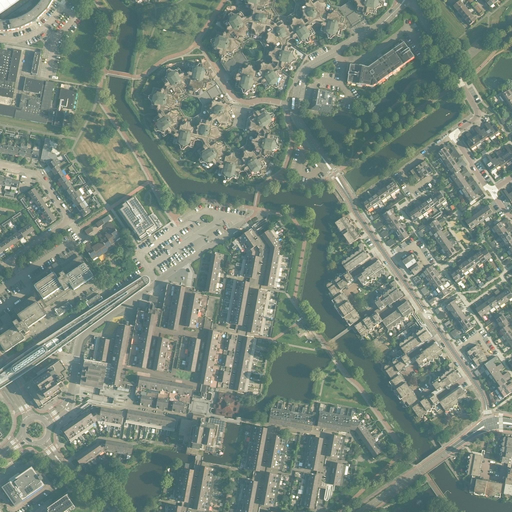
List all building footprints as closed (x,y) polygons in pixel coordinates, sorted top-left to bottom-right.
[(0,0),(0,16),(2,19),(29,0),(0,0)] [(40,0),(39,3),(35,7),(31,11),(26,14),(21,17),(15,19),(10,20),(4,21),(0,20),(0,31),(5,32),(5,31),(7,31),(7,32),(14,30),(19,29),(21,28),(32,23),(33,22),(34,21),(36,20),(37,19),(46,11),(47,9),(53,0),(40,0)] [(259,12),(261,11),(261,8),(263,9),(263,8),(264,6),(267,5),(268,0),(267,0),(243,0),(245,2),(244,4),(245,5),(246,5),(245,7),(246,8),(249,9),(251,11),(252,11),(253,12),(257,11),(259,12)] [(267,0),(268,0),(267,5),(264,6),(263,8),(263,9),(261,8),(261,11),(262,13),(264,11),(266,13),(268,14),(268,15),(268,16),(270,16),(271,17),(270,20),(271,22),(271,23),(270,24),(271,26),(273,26),(273,24),(274,24),(276,24),(279,22),(280,22),(281,24),(282,24),(283,24),(284,26),(287,26),(287,27),(287,29),(289,30),(291,29),(290,27),(290,26),(291,25),(292,22),(296,20),(299,20),(301,19),(303,21),(305,20),(305,18),(303,17),(302,16),(303,14),(302,12),(302,11),(301,9),(301,8),(304,6),(305,4),(306,3),(308,4),(308,2),(307,0),(305,1),(304,1),(304,0),(267,0)] [(316,2),(316,0),(308,2),(308,4),(306,3),(305,4),(304,6),(301,8),(301,9),(302,11),(302,12),(303,14),(302,16),(303,17),(305,18),(305,20),(307,20),(308,22),(311,25),(315,22),(320,23),(322,19),(324,18),(325,15),(324,14),(325,13),(324,11),(325,8),(322,4),(319,3),(318,1),(317,1),(316,2)] [(344,26),(343,28),(350,30),(357,25),(364,21),(365,14),(362,14),(361,12),(358,11),(357,10),(358,8),(357,8),(356,7),(357,5),(355,2),(355,0),(315,0),(316,0),(316,2),(317,1),(318,1),(319,3),(322,4),(325,8),(324,11),(325,13),(324,14),(325,15),(327,16),(327,15),(327,14),(330,15),(332,13),(337,14),(339,17),(340,17),(341,18),(341,19),(343,19),(343,20),(342,23),(344,26)] [(355,0),(355,2),(357,5),(356,7),(357,8),(358,8),(357,10),(358,11),(361,12),(362,14),(365,14),(367,15),(369,13),(373,14),(374,12),(375,12),(375,11),(376,9),(379,8),(380,3),(378,0),(355,0)] [(458,11),(464,6),(460,1),(453,6),(458,11)] [(458,11),(462,16),(468,10),(464,6),(458,11)] [(462,16),(466,21),(472,15),(468,10),(462,16)] [(252,17),(247,19),(248,24),(248,26),(249,28),(251,28),(250,30),(251,30),(253,31),(255,33),(259,34),(262,33),(264,33),(265,31),(266,32),(268,31),(269,29),(271,26),(270,24),(271,23),(271,22),(270,20),(271,17),(270,16),(268,16),(268,15),(268,14),(266,13),(264,11),(262,13),(261,11),(259,12),(257,11),(253,12),(252,17)] [(322,19),(320,23),(321,24),(320,25),(321,27),(320,31),(321,31),(323,32),(323,33),(325,34),(327,37),(332,38),(334,36),(336,36),(337,36),(337,35),(340,35),(341,31),(343,30),(343,28),(344,26),(342,23),(343,20),(343,19),(341,19),(341,18),(340,17),(339,17),(337,14),(332,13),(330,15),(327,14),(327,15),(327,16),(325,15),(324,18),(322,19)] [(228,31),(228,34),(231,36),(233,36),(234,38),(235,37),(236,38),(237,38),(238,37),(242,38),(246,35),(246,32),(248,31),(248,30),(247,29),(249,28),(248,26),(248,24),(247,19),(246,19),(246,18),(243,17),(241,14),(239,15),(238,14),(237,14),(236,15),(232,15),(229,17),(228,20),(226,22),(227,23),(225,24),(225,25),(227,28),(226,30),(226,31),(228,31)] [(476,20),(472,15),(466,21),(470,26),(476,20)] [(291,29),(289,30),(288,32),(290,34),(290,38),(292,38),(292,39),(294,40),(296,43),(297,43),(299,42),(299,43),(300,43),(302,42),(305,42),(309,40),(309,37),(311,36),(311,35),(311,34),(313,33),(313,32),(311,29),(312,27),(311,26),(311,25),(308,22),(307,20),(305,20),(303,21),(301,19),(299,20),(296,20),(292,22),(291,25),(290,26),(290,27),(291,29)] [(275,45),(276,47),(278,46),(281,46),(285,45),(286,41),(290,38),(290,34),(288,32),(289,30),(287,29),(287,27),(287,26),(284,26),(283,24),(282,24),(281,24),(280,22),(279,22),(276,24),(274,24),(273,24),(273,26),(271,26),(269,29),(268,31),(266,32),(267,33),(266,34),(266,35),(267,36),(267,40),(269,43),(272,44),(274,46),(275,45)] [(224,57),(222,56),(220,63),(224,70),(229,76),(235,78),(236,75),(238,74),(239,70),(242,70),(242,69),(244,69),(247,68),(252,69),(253,71),(255,72),(256,72),(256,74),(257,74),(259,73),(258,72),(258,71),(260,70),(261,67),(265,65),(268,65),(269,64),(270,64),(271,65),(272,64),(273,62),(271,62),(272,60),(270,57),(271,52),(274,51),(274,49),(275,48),(276,49),(276,47),(275,45),(274,46),(272,44),(269,43),(267,40),(267,36),(266,35),(266,34),(267,33),(266,32),(265,31),(264,33),(262,33),(259,34),(255,33),(253,31),(251,30),(250,30),(251,28),(249,28),(247,29),(248,30),(248,31),(246,32),(246,35),(242,38),(238,37),(237,38),(236,38),(235,37),(234,38),(234,39),(235,40),(235,42),(236,45),(236,50),(233,51),(232,53),(232,54),(231,53),(230,56),(226,55),(224,57)] [(234,39),(234,38),(233,36),(231,36),(228,34),(226,35),(225,33),(224,33),(222,34),(219,33),(218,34),(218,36),(217,36),(216,36),(215,38),(213,40),(212,44),(214,47),(213,49),(213,50),(214,50),(214,52),(214,53),(218,54),(219,56),(222,56),(224,57),(226,55),(230,56),(231,53),(232,54),(232,53),(233,51),(236,50),(236,45),(235,42),(235,40),(234,39)] [(377,84),(384,78),(414,57),(409,51),(410,51),(408,48),(408,49),(403,42),(368,68),(350,65),(349,72),(348,72),(348,75),(347,83),(369,86),(372,86),(376,83),(377,84)] [(273,62),(272,64),(273,66),(275,66),(279,69),(280,68),(281,69),(282,69),(284,68),(288,69),(288,68),(289,66),(290,66),(291,64),(293,62),(294,58),(293,55),(293,53),(293,52),(292,52),(292,50),(292,49),(288,49),(287,47),(286,46),(286,47),(285,45),(281,46),(278,46),(276,47),(276,49),(275,48),(274,49),(274,51),(271,52),(270,57),(272,60),(271,62),(273,62)] [(19,67),(18,67),(19,62),(20,62),(20,61),(19,61),(20,56),(21,56),(20,56),(21,51),(22,51),(13,49),(13,52),(0,49),(0,95),(13,98),(12,99),(13,99),(15,88),(12,87),(13,82),(16,83),(15,82),(16,77),(17,78),(17,77),(16,77),(17,72),(18,72),(17,72),(18,67),(19,67)] [(35,52),(31,74),(37,75),(41,54),(35,52)] [(259,73),(257,74),(258,76),(258,78),(259,81),(261,82),(260,84),(261,84),(263,85),(265,88),(266,88),(268,87),(268,88),(269,88),(271,87),(274,87),(278,85),(278,82),(280,81),(280,80),(280,79),(282,78),(282,77),(280,74),(280,72),(280,71),(278,71),(279,69),(275,66),(273,66),(272,64),(271,65),(270,64),(269,64),(268,65),(265,65),(261,67),(260,70),(258,71),(258,72),(259,73)] [(188,76),(186,77),(186,81),(186,83),(187,84),(188,85),(188,86),(189,86),(191,87),(193,89),(197,90),(200,89),(202,89),(203,88),(205,88),(206,88),(206,84),(208,83),(209,80),(209,78),(208,76),(209,73),(208,72),(206,72),(206,71),(206,70),(204,70),(202,67),(198,66),(195,68),(193,67),(192,68),(192,69),(190,68),(189,69),(189,72),(187,74),(188,76)] [(257,83),(259,81),(258,78),(258,76),(257,74),(256,74),(256,72),(255,72),(253,71),(252,69),(247,68),(244,69),(242,69),(242,70),(239,70),(238,74),(236,75),(235,78),(235,80),(236,82),(236,85),(236,86),(238,86),(238,87),(238,88),(240,89),(242,91),(247,92),(249,90),(251,91),(252,91),(252,89),(254,90),(255,90),(256,86),(258,85),(258,84),(257,83)] [(166,88),(166,90),(169,92),(171,92),(172,94),(173,93),(174,94),(175,94),(176,93),(180,94),(183,91),(184,88),(186,87),(186,86),(185,85),(187,84),(186,83),(186,81),(186,77),(184,77),(184,75),(184,74),(181,74),(179,70),(178,70),(177,71),(176,71),(175,70),(174,71),(171,71),(167,73),(166,76),(164,77),(164,78),(164,79),(163,80),(162,81),(165,84),(164,87),(166,88)] [(23,106),(22,105),(22,108),(0,104),(0,115),(14,118),(15,118),(46,124),(47,122),(52,123),(51,125),(62,128),(62,127),(62,125),(65,111),(65,112),(65,111),(62,111),(63,108),(73,110),(77,92),(61,89),(57,110),(54,109),(51,109),(52,101),(50,100),(53,83),(54,83),(46,82),(45,86),(43,85),(44,81),(26,78),(23,91),(41,95),(40,98),(21,95),(20,103),(24,104),(23,106)] [(224,102),(223,100),(225,96),(220,89),(216,82),(209,80),(208,83),(206,84),(206,88),(205,88),(203,88),(202,89),(200,89),(197,90),(193,89),(191,87),(189,86),(188,86),(188,85),(187,84),(185,85),(186,86),(186,87),(184,88),(183,91),(180,94),(176,93),(175,94),(174,94),(173,93),(172,94),(171,95),(173,96),(173,97),(173,99),(174,101),(173,106),(171,108),(170,109),(170,110),(168,110),(168,111),(169,113),(170,112),(171,112),(172,114),(175,115),(177,118),(177,122),(178,123),(178,124),(177,125),(178,126),(179,126),(180,126),(180,125),(182,126),(185,124),(190,125),(191,127),(193,128),(193,129),(193,130),(195,131),(197,130),(196,127),(198,126),(199,123),(200,123),(201,123),(201,121),(202,121),(205,121),(207,120),(208,120),(209,122),(211,121),(211,119),(209,118),(209,115),(208,112),(209,110),(209,109),(211,108),(212,104),(216,102),(219,103),(221,102),(222,103),(224,102)] [(504,102),(506,100),(511,95),(511,93),(511,92),(511,88),(500,96),(504,102)] [(160,111),(161,113),(164,112),(166,112),(168,111),(168,110),(170,110),(170,109),(171,108),(173,106),(174,101),(173,99),(173,97),(173,96),(171,95),(172,94),(171,92),(169,92),(166,90),(164,91),(163,89),(162,89),(160,90),(157,89),(156,90),(155,92),(154,92),(153,94),(151,96),(150,100),(151,103),(151,105),(151,106),(153,106),(152,108),(152,109),(156,110),(157,112),(158,112),(160,111)] [(310,107),(309,109),(311,109),(311,110),(320,112),(321,112),(321,110),(330,112),(330,113),(331,110),(331,109),(332,101),(331,100),(332,98),(332,97),(332,95),(331,93),(329,93),(329,92),(328,92),(328,93),(326,92),(319,90),(313,89),(313,90),(314,90),(313,100),(312,99),(311,99),(310,103),(310,104),(310,107)] [(215,125),(217,125),(218,124),(219,125),(220,125),(222,124),(225,125),(228,122),(229,119),(231,118),(231,117),(233,115),(231,111),(231,109),(230,107),(229,105),(226,105),(224,102),(222,103),(221,102),(219,103),(216,102),(212,104),(211,108),(209,109),(209,110),(208,112),(209,115),(209,118),(211,119),(211,121),(214,123),(215,125)] [(253,114),(255,113),(252,109),(243,106),(234,104),(230,107),(231,109),(231,111),(233,115),(231,117),(231,118),(229,119),(228,122),(225,125),(222,124),(220,125),(219,125),(218,124),(217,125),(217,127),(218,127),(218,128),(218,130),(219,132),(218,137),(216,139),(215,140),(214,141),(213,143),(214,144),(215,144),(216,144),(217,145),(220,146),(222,150),(222,153),(223,155),(222,156),(223,157),(224,158),(225,157),(225,156),(227,157),(230,155),(235,156),(236,159),(238,159),(239,160),(239,161),(240,161),(241,160),(241,159),(243,158),(243,154),(248,152),(251,153),(252,151),(253,152),(254,153),(255,152),(255,150),(254,150),(254,149),(255,147),(253,144),(254,140),(256,138),(257,136),(258,136),(259,136),(259,134),(258,133),(257,133),(256,133),(255,132),(252,131),(250,127),(250,124),(249,122),(250,121),(249,119),(249,118),(252,116),(253,114)] [(263,134),(267,133),(267,131),(269,132),(269,131),(270,129),(273,126),(272,124),(273,123),(272,121),(273,118),(270,114),(267,113),(266,112),(265,111),(264,112),(263,110),(262,110),(259,112),(257,111),(255,113),(253,114),(252,116),(249,118),(249,119),(250,121),(249,122),(250,124),(250,127),(252,131),(255,132),(256,133),(257,133),(258,133),(259,134),(261,135),(263,134)] [(172,132),(174,133),(176,129),(176,127),(178,126),(177,125),(178,124),(178,123),(177,122),(177,118),(175,115),(172,114),(171,112),(170,112),(169,113),(168,111),(166,112),(164,112),(161,113),(161,115),(159,114),(158,115),(157,117),(154,119),(155,121),(154,122),(154,123),(155,124),(155,128),(157,131),(160,132),(161,134),(162,134),(163,133),(164,135),(165,136),(168,134),(171,134),(172,132)] [(197,130),(195,131),(196,133),(196,135),(197,139),(202,140),(204,144),(209,143),(211,142),(213,143),(214,141),(215,140),(216,139),(218,137),(219,132),(218,130),(218,128),(218,127),(217,127),(217,125),(215,125),(214,123),(211,121),(209,122),(208,120),(207,120),(205,121),(202,121),(201,121),(201,123),(200,123),(199,123),(198,126),(196,127),(197,130)] [(488,122),(486,123),(495,136),(500,132),(494,125),(492,127),(488,122)] [(495,136),(486,123),(484,125),(488,129),(486,131),(485,131),(489,137),(490,139),(495,136)] [(179,126),(178,126),(176,127),(176,129),(174,133),(175,134),(173,135),(173,136),(174,138),(173,141),(174,142),(176,143),(176,144),(178,144),(180,147),(184,148),(187,147),(189,147),(190,147),(190,146),(192,146),(193,146),(194,142),(196,141),(196,140),(197,139),(196,135),(196,133),(195,131),(193,130),(193,129),(193,128),(191,127),(190,125),(185,124),(182,126),(180,125),(180,126),(179,126)] [(478,126),(476,127),(485,140),(489,137),(485,131),(486,131),(484,129),(481,131),(478,126)] [(478,134),(475,136),(480,143),(485,140),(476,127),(474,129),(478,134)] [(469,132),(467,134),(476,146),(480,143),(475,136),(472,137),(469,132)] [(255,150),(255,152),(256,153),(258,154),(261,156),(263,155),(264,157),(265,157),(267,156),(270,156),(271,156),(272,154),(273,153),(274,151),(276,150),(278,145),(276,142),(276,140),(275,139),(275,137),(271,136),(270,134),(269,134),(268,135),(267,133),(263,134),(261,135),(259,134),(259,136),(258,136),(257,136),(256,138),(254,140),(253,144),(255,147),(254,149),(254,150),(255,150)] [(471,149),(476,146),(467,134),(465,135),(469,140),(466,142),(471,149)] [(214,144),(213,143),(211,142),(209,143),(204,144),(204,146),(203,146),(202,148),(199,150),(199,151),(200,153),(199,153),(199,154),(200,156),(200,159),(202,163),(205,164),(207,165),(208,165),(209,167),(210,167),(213,165),(215,166),(216,165),(217,163),(219,164),(220,161),(221,159),(223,157),(222,156),(223,155),(222,153),(222,150),(220,146),(217,145),(216,144),(215,144),(214,144)] [(21,146),(20,149),(18,156),(25,158),(26,150),(27,147),(21,146)] [(438,153),(441,157),(448,152),(447,150),(448,149),(447,146),(446,147),(444,148),(438,153)] [(43,148),(41,160),(46,161),(45,162),(47,165),(54,160),(57,158),(54,154),(51,153),(52,149),(43,148)] [(256,153),(255,152),(254,153),(253,152),(252,151),(251,153),(248,152),(243,154),(243,158),(241,159),(241,160),(240,161),(241,163),(241,165),(242,170),(243,171),(244,172),(246,172),(248,175),(249,176),(250,174),(251,175),(252,175),(254,174),(257,175),(261,172),(261,169),(263,168),(263,167),(264,165),(265,164),(263,162),(263,159),(261,158),(261,156),(258,154),(256,153)] [(499,151),(498,152),(506,164),(511,161),(505,154),(506,154),(504,152),(502,153),(502,152),(501,152),(499,151)] [(439,159),(442,163),(453,155),(452,153),(450,155),(448,152),(441,157),(439,159)] [(499,158),(497,160),(501,165),(500,166),(502,168),(506,164),(498,152),(496,153),(499,158)] [(224,158),(223,157),(221,159),(220,161),(219,164),(220,166),(218,167),(219,169),(218,173),(219,174),(221,174),(221,175),(221,176),(223,176),(225,179),(229,180),(232,178),(234,178),(235,178),(235,177),(237,177),(238,177),(239,174),(241,172),(241,171),(242,170),(241,165),(241,163),(240,161),(239,161),(239,160),(238,159),(236,159),(235,156),(230,155),(227,157),(225,156),(225,157),(224,158)] [(447,166),(450,164),(455,161),(453,158),(455,157),(453,155),(442,163),(445,167),(447,166)] [(489,155),(487,156),(496,169),(500,166),(501,165),(497,160),(495,158),(493,160),(489,155)] [(492,172),(496,169),(487,156),(486,157),(489,162),(486,164),(492,172)] [(54,160),(47,165),(51,170),(57,166),(54,160)] [(425,161),(422,164),(429,174),(432,171),(425,161)] [(456,163),(455,161),(450,164),(447,166),(450,171),(459,164),(458,162),(456,163)] [(422,164),(418,166),(425,176),(429,174),(422,164)] [(461,166),(459,164),(450,171),(453,175),(459,171),(461,170),(459,167),(461,166)] [(57,166),(51,170),(55,175),(61,171),(57,166)] [(418,166),(414,169),(421,179),(425,176),(418,166)] [(417,181),(421,179),(414,169),(411,171),(417,181)] [(61,171),(55,175),(58,180),(65,176),(61,171)] [(454,181),(464,174),(462,172),(461,174),(459,171),(453,175),(449,178),(452,182),(454,181)] [(465,176),(464,174),(454,181),(458,185),(465,180),(463,178),(465,176)] [(65,176),(58,180),(62,186),(68,181),(65,176)] [(390,184),(395,192),(399,189),(394,181),(392,179),(391,180),(393,182),(390,184)] [(12,180),(11,187),(17,188),(19,189),(20,182),(18,182),(18,181),(12,180)] [(458,185),(461,190),(470,183),(469,181),(467,183),(465,180),(458,185)] [(68,181),(62,186),(65,191),(72,187),(68,181)] [(471,185),(470,183),(461,190),(464,194),(471,189),(470,187),(471,185)] [(385,184),(383,185),(390,195),(395,192),(390,184),(387,187),(385,184)] [(384,188),(381,191),(386,198),(390,195),(383,185),(382,186),(384,188)] [(72,187),(65,191),(69,196),(75,192),(72,187)] [(28,193),(32,198),(38,194),(34,188),(28,193)] [(75,192),(69,196),(72,201),(79,197),(82,195),(81,192),(79,189),(75,192)] [(435,195),(442,204),(446,201),(443,196),(446,194),(442,189),(435,195)] [(473,192),(471,189),(464,194),(467,199),(476,192),(475,190),(473,192)] [(376,190),(375,191),(382,201),(386,198),(381,191),(378,193),(376,190)] [(511,204),(511,203),(511,193),(509,195),(505,190),(503,191),(507,196),(511,204)] [(375,195),(372,197),(377,204),(382,201),(375,191),(373,192),(375,195)] [(476,192),(467,199),(472,205),(477,202),(475,200),(478,198),(476,196),(478,194),(476,192)] [(32,198),(35,203),(42,199),(38,194),(32,198)] [(435,198),(432,200),(436,206),(439,210),(443,207),(442,204),(435,195),(433,195),(435,198)] [(79,197),(72,201),(76,207),(82,202),(79,197)] [(124,207),(120,210),(121,212),(122,212),(123,214),(124,216),(125,216),(126,217),(125,218),(127,220),(128,220),(129,221),(128,222),(130,224),(132,225),(131,226),(130,226),(131,227),(133,230),(133,231),(134,230),(141,241),(159,228),(150,215),(148,217),(146,215),(146,216),(145,214),(144,211),(143,212),(142,210),(141,207),(140,208),(139,206),(140,206),(138,203),(137,204),(136,202),(137,202),(135,199),(134,200),(133,198),(134,198),(134,197),(128,201),(127,201),(127,202),(125,203),(122,205),(124,207)] [(368,211),(373,207),(366,197),(364,198),(366,201),(363,203),(368,211)] [(367,197),(366,197),(373,207),(377,204),(372,197),(369,199),(367,197)] [(432,200),(431,198),(428,200),(426,198),(425,199),(432,209),(436,206),(432,200)] [(35,203),(39,209),(45,204),(42,199),(35,203)] [(427,212),(432,209),(425,199),(423,200),(425,202),(422,204),(427,212)] [(82,202),(76,207),(80,212),(86,208),(86,207),(82,202)] [(39,209),(42,214),(49,209),(45,204),(39,209)] [(417,204),(416,205),(423,215),(427,212),(422,204),(419,207),(417,204)] [(416,208),(413,211),(418,218),(423,215),(416,205),(414,206),(416,208)] [(86,208),(80,212),(83,217),(90,213),(89,213),(91,212),(88,206),(87,207),(86,207),(86,208)] [(483,206),(482,207),(489,217),(493,213),(488,206),(485,208),(483,206)] [(482,210),(479,212),(484,220),(489,217),(482,207),(481,208),(482,210)] [(383,215),(386,220),(394,215),(391,211),(394,210),(393,208),(383,215)] [(42,214),(46,219),(52,215),(49,209),(42,214)] [(414,221),(418,218),(413,211),(410,213),(408,210),(407,211),(409,214),(408,214),(414,221)] [(484,220),(479,212),(477,210),(473,213),(480,223),(484,220)] [(473,216),(470,219),(476,226),(480,223),(473,213),(472,214),(473,216)] [(56,220),(52,215),(46,219),(49,224),(56,220)] [(108,215),(102,220),(104,224),(111,219),(108,215)] [(394,215),(386,220),(389,224),(399,217),(398,216),(396,218),(394,215)] [(339,227),(350,220),(348,217),(346,219),(345,217),(336,223),(337,223),(336,226),(339,227)] [(392,229),(400,223),(398,220),(400,219),(399,217),(389,224),(392,229)] [(476,226),(470,219),(467,221),(466,218),(464,219),(466,222),(471,229),(476,226)] [(427,226),(430,231),(444,222),(442,219),(438,222),(437,220),(427,226)] [(98,228),(104,224),(102,220),(101,220),(96,224),(98,228)] [(342,231),(351,225),(350,224),(351,223),(350,220),(339,227),(339,231),(342,231)] [(497,232),(504,227),(502,225),(504,223),(503,221),(493,228),(497,232)] [(83,246),(92,260),(96,265),(101,261),(100,259),(98,258),(108,251),(107,250),(112,246),(111,244),(112,243),(114,241),(115,241),(116,242),(120,247),(125,243),(121,237),(110,222),(105,226),(110,232),(105,235),(103,233),(98,236),(101,241),(92,247),(92,248),(88,243),(83,246)] [(430,231),(433,235),(435,234),(441,230),(443,229),(442,227),(445,224),(444,222),(430,231)] [(395,233),(405,226),(404,225),(402,226),(400,223),(392,229),(395,233)] [(30,224),(24,228),(29,234),(34,231),(30,224)] [(345,235),(355,228),(354,226),(352,227),(351,225),(342,231),(342,235),(345,235)] [(261,235),(264,240),(275,233),(272,229),(274,228),(273,226),(271,227),(271,228),(261,235)] [(398,237),(406,232),(404,229),(406,227),(405,226),(395,233),(398,237)] [(93,231),(90,227),(85,231),(87,235),(93,231)] [(504,227),(497,232),(500,237),(509,230),(508,228),(506,230),(504,227)] [(24,238),(29,234),(24,228),(19,231),(24,238)] [(246,334),(247,332),(248,327),(248,324),(251,324),(252,320),(249,319),(250,313),(253,314),(254,309),(251,309),(252,303),(255,303),(256,299),(253,298),(254,295),(253,295),(254,290),(257,290),(260,290),(260,289),(261,286),(262,280),(265,281),(266,275),(266,270),(267,265),(268,259),(269,254),(270,249),(267,244),(264,240),(262,242),(259,237),(255,232),(253,228),(249,230),(247,232),(249,234),(247,236),(249,240),(252,238),(253,241),(254,241),(257,245),(254,247),(252,249),(255,252),(254,256),(256,257),(259,258),(258,263),(258,266),(255,266),(254,270),(257,271),(256,274),(257,274),(256,279),(253,279),(250,278),(250,281),(249,283),(248,289),(248,292),(245,291),(244,296),(247,296),(246,302),(243,302),(242,306),(245,307),(244,313),(241,312),(240,317),(243,318),(242,320),(243,320),(241,331),(237,331),(238,325),(236,325),(235,330),(216,327),(214,326),(214,332),(237,336),(234,352),(229,351),(228,356),(233,357),(231,368),(226,367),(225,372),(230,373),(228,384),(223,383),(222,388),(208,386),(207,391),(211,392),(212,393),(211,399),(209,401),(207,400),(206,399),(206,398),(205,398),(204,397),(203,397),(191,395),(189,409),(184,408),(183,413),(171,411),(172,406),(168,406),(167,411),(156,408),(156,404),(152,403),(151,408),(140,406),(140,401),(135,400),(138,386),(128,384),(128,388),(110,385),(109,390),(100,389),(99,396),(111,398),(113,398),(113,401),(112,404),(89,400),(89,401),(88,404),(88,405),(90,405),(92,405),(92,407),(59,429),(63,435),(64,435),(65,434),(62,430),(89,411),(95,407),(101,408),(109,409),(109,410),(114,410),(122,412),(123,412),(122,418),(123,418),(125,418),(126,418),(128,410),(176,419),(176,422),(177,422),(179,422),(181,422),(181,419),(192,421),(193,415),(198,416),(204,417),(205,417),(204,423),(204,425),(207,426),(209,418),(212,419),(213,414),(211,413),(210,412),(211,409),(212,409),(210,408),(213,392),(236,396),(236,394),(236,392),(237,391),(234,391),(235,385),(236,380),(237,374),(238,369),(239,364),(240,358),(241,353),(242,348),(242,342),(243,337),(246,337),(246,336),(246,334)] [(357,231),(355,228),(345,235),(345,236),(345,239),(348,239),(348,240),(357,234),(356,232),(357,231)] [(433,235),(437,240),(448,232),(446,229),(442,232),(441,230),(435,234),(433,235)] [(509,230),(500,237),(503,241),(510,236),(509,233),(510,232),(509,230)] [(18,241),(24,238),(19,231),(14,235),(18,241)] [(257,245),(254,241),(253,241),(252,238),(249,240),(247,236),(249,234),(247,232),(234,241),(237,244),(232,248),(233,250),(238,246),(241,250),(243,249),(247,254),(245,260),(243,260),(242,264),(236,263),(236,266),(242,267),(240,275),(237,274),(237,277),(240,278),(240,276),(250,278),(253,279),(256,279),(257,274),(256,274),(257,271),(254,270),(255,266),(258,266),(258,263),(259,258),(256,257),(254,256),(255,252),(252,249),(254,247),(257,245)] [(406,232),(398,237),(402,242),(409,237),(412,235),(411,234),(408,235),(406,232)] [(450,234),(448,232),(437,240),(440,244),(447,239),(446,237),(450,234)] [(264,240),(267,244),(276,239),(278,237),(278,238),(281,237),(279,234),(277,236),(275,233),(264,240)] [(358,235),(357,234),(348,240),(348,243),(351,244),(361,237),(359,234),(358,235)] [(13,245),(18,241),(14,235),(9,238),(13,245)] [(506,246),(511,241),(511,238),(510,236),(503,241),(506,246)] [(8,248),(13,245),(9,238),(3,242),(8,248)] [(449,241),(447,239),(440,244),(443,249),(454,241),(452,238),(449,241)] [(267,244),(270,249),(281,246),(276,239),(267,244)] [(456,243),(454,241),(443,249),(446,253),(453,248),(452,246),(456,243)] [(348,273),(349,273),(353,270),(353,269),(369,258),(363,249),(364,246),(362,243),(358,246),(360,248),(359,252),(355,251),(355,255),(351,254),(351,258),(347,257),(346,261),(343,260),(342,264),(348,272),(348,273)] [(279,256),(281,246),(270,249),(269,254),(279,256)] [(455,250),(453,248),(446,253),(449,258),(460,250),(458,247),(455,250)] [(482,248),(479,249),(487,260),(492,257),(487,250),(484,251),(482,248)] [(483,264),(487,260),(479,249),(477,251),(478,253),(476,254),(478,256),(481,262),(483,264)] [(472,252),(469,254),(477,265),(478,267),(483,264),(481,262),(478,256),(476,254),(474,255),(472,252)] [(404,260),(403,262),(406,265),(417,257),(414,254),(404,261),(404,260)] [(473,268),(477,265),(469,254),(467,255),(469,259),(467,260),(473,268)] [(417,257),(406,265),(408,269),(410,268),(420,261),(417,257)] [(468,271),(473,268),(467,260),(465,262),(463,258),(460,260),(468,271)] [(53,266),(31,282),(36,289),(39,293),(46,304),(68,289),(68,288),(70,291),(73,289),(74,290),(75,290),(92,278),(93,277),(88,270),(84,264),(81,265),(77,259),(60,271),(58,273),(53,266)] [(458,267),(460,269),(464,274),(468,271),(460,260),(458,262),(460,265),(458,267)] [(412,272),(422,265),(420,261),(410,268),(412,272)] [(380,278),(381,274),(384,275),(386,277),(390,274),(388,271),(385,271),(379,262),(362,274),(362,273),(357,277),(364,286),(368,283),(372,283),(372,280),(376,281),(377,277),(380,278)] [(422,265),(412,272),(415,275),(425,269),(422,265)] [(426,277),(436,270),(433,265),(430,267),(423,272),(426,277)] [(455,266),(453,268),(461,279),(465,276),(464,274),(460,269),(458,270),(455,266)] [(462,281),(461,279),(453,268),(450,270),(453,273),(451,275),(457,284),(462,281)] [(436,270),(426,277),(429,281),(439,274),(436,270)] [(348,273),(348,272),(344,275),(340,274),(340,278),(336,277),(332,280),(328,283),(325,285),(333,296),(342,290),(342,289),(350,284),(355,281),(349,273),(348,273)] [(439,274),(429,281),(432,286),(440,280),(438,277),(440,276),(439,274)] [(224,299),(224,302),(230,303),(228,311),(222,310),(222,313),(228,314),(226,322),(223,321),(223,324),(226,324),(226,323),(236,325),(238,325),(237,331),(241,331),(243,320),(242,320),(243,318),(240,317),(241,312),(244,313),(245,307),(242,306),(243,302),(246,302),(247,296),(244,296),(245,291),(248,292),(248,289),(249,283),(246,283),(234,280),(234,279),(231,279),(230,281),(233,282),(232,290),(226,289),(226,291),(232,292),(230,300),(224,299)] [(435,290),(445,283),(444,282),(442,283),(440,280),(432,286),(435,290)] [(265,281),(264,286),(276,288),(276,289),(279,290),(279,287),(277,287),(277,283),(265,281)] [(386,307),(398,299),(402,296),(396,287),(397,284),(395,281),(391,284),(392,286),(392,290),(388,289),(388,293),(384,292),(384,296),(380,295),(379,299),(375,302),(382,311),(386,308),(386,307)] [(439,294),(446,289),(444,286),(446,284),(445,283),(435,290),(439,294)] [(231,368),(233,357),(228,356),(229,351),(234,352),(237,336),(214,332),(214,326),(211,326),(216,299),(209,298),(209,296),(193,294),(193,291),(194,288),(191,288),(188,288),(186,287),(183,286),(183,287),(178,286),(175,285),(170,284),(167,284),(167,286),(166,294),(165,294),(165,297),(164,305),(163,305),(163,308),(163,310),(160,310),(157,309),(154,309),(155,306),(153,306),(153,304),(150,303),(149,308),(146,307),(146,310),(146,313),(143,312),(140,312),(138,311),(137,314),(136,322),(135,325),(135,327),(129,326),(130,326),(127,326),(122,325),(119,324),(118,327),(117,335),(116,338),(117,338),(116,339),(116,340),(112,364),(113,364),(112,368),(109,367),(102,366),(84,363),(80,385),(100,389),(109,390),(110,385),(128,388),(128,384),(138,386),(135,400),(140,401),(140,406),(151,408),(152,403),(156,404),(156,408),(167,411),(168,406),(172,406),(171,411),(183,413),(184,408),(189,409),(191,395),(203,397),(204,392),(207,392),(207,391),(208,386),(222,388),(223,383),(228,384),(230,373),(225,372),(226,367),(231,368)] [(507,290),(504,293),(509,300),(511,298),(511,294),(509,289),(508,289),(505,285),(503,286),(505,289),(506,288),(507,290)] [(446,289),(439,294),(442,299),(449,294),(452,292),(451,291),(448,292),(446,289)] [(250,313),(249,319),(252,320),(251,324),(248,324),(248,327),(247,332),(250,333),(262,335),(262,336),(265,337),(265,334),(263,334),(264,326),(270,327),(270,324),(264,323),(266,315),(272,316),(272,314),(266,313),(268,304),(274,306),(274,303),(268,302),(270,294),(273,294),(273,292),(270,291),(270,292),(260,290),(257,290),(254,290),(253,295),(254,295),(253,298),(256,299),(255,303),(252,303),(251,309),(254,309),(253,314),(250,313)] [(505,303),(509,300),(504,293),(501,295),(499,293),(500,292),(498,290),(496,291),(505,303)] [(498,297),(495,299),(499,304),(500,306),(505,303),(496,291),(494,293),(496,295),(497,295),(498,297)] [(99,294),(92,298),(96,303),(102,299),(99,294)] [(334,306),(345,298),(342,294),(331,301),(332,302),(331,305),(334,306)] [(17,320),(13,322),(7,313),(0,317),(0,318),(4,324),(0,327),(0,344),(5,352),(25,339),(22,335),(25,333),(25,334),(29,331),(27,328),(46,316),(40,307),(32,296),(13,309),(20,319),(17,321),(17,320)] [(489,297),(487,298),(494,307),(499,304),(495,299),(494,297),(491,299),(489,297)] [(90,307),(96,303),(92,298),(86,302),(90,307)] [(348,302),(345,298),(334,306),(335,306),(334,309),(337,310),(348,302)] [(490,311),(494,307),(487,298),(486,298),(488,301),(485,303),(490,311)] [(450,311),(457,305),(455,302),(458,301),(457,299),(454,301),(447,306),(450,311)] [(68,302),(62,306),(65,311),(71,307),(68,302)] [(340,314),(351,306),(348,302),(337,310),(338,310),(337,313),(340,314)] [(382,321),(383,322),(388,330),(389,330),(392,330),(393,327),(396,327),(397,324),(400,324),(401,321),(405,321),(405,318),(409,319),(410,315),(413,316),(414,312),(408,303),(383,321),(382,321)] [(486,314),(490,311),(485,303),(482,305),(480,303),(479,304),(486,314)] [(481,317),(486,314),(479,304),(477,305),(479,307),(476,309),(481,317)] [(450,311),(453,315),(463,308),(462,307),(460,308),(457,305),(450,311)] [(65,311),(62,306),(56,311),(57,313),(59,316),(65,311)] [(354,311),(351,306),(340,314),(340,318),(343,318),(354,311)] [(463,308),(453,315),(456,320),(464,314),(461,311),(464,309),(463,308)] [(346,322),(357,315),(354,311),(343,318),(343,322),(346,322)] [(382,321),(383,321),(376,312),(372,315),(372,316),(364,321),(355,327),(362,336),(365,337),(366,333),(369,334),(370,330),(374,331),(374,327),(378,328),(380,330),(384,327),(381,323),(383,322),(382,321)] [(456,320),(459,324),(469,317),(468,316),(466,317),(464,314),(456,320)] [(360,319),(357,315),(346,322),(346,323),(346,326),(349,327),(360,319)] [(496,320),(494,322),(497,326),(499,325),(510,317),(508,315),(505,317),(503,315),(496,320)] [(459,324),(462,328),(470,323),(468,320),(470,318),(469,317),(459,324)] [(499,325),(502,329),(508,326),(510,324),(508,322),(511,320),(510,317),(499,325)] [(472,326),(470,323),(462,328),(466,333),(473,328),(475,326),(474,324),(472,326)] [(503,335),(511,329),(511,325),(509,327),(508,326),(502,329),(500,331),(503,335)] [(406,354),(431,336),(425,328),(421,327),(421,331),(417,330),(416,334),(413,333),(412,337),(409,336),(408,340),(405,339),(404,342),(400,342),(400,345),(399,346),(405,354),(406,354)] [(506,340),(511,335),(511,329),(503,335),(506,340)] [(96,339),(96,344),(108,346),(109,340),(107,340),(97,338),(97,337),(94,336),(94,339),(96,339)] [(112,364),(116,340),(107,338),(107,339),(107,340),(109,340),(108,346),(107,351),(106,356),(105,362),(103,361),(102,366),(109,367),(112,368),(113,364),(112,364)] [(52,341),(45,346),(49,350),(57,345),(58,344),(59,343),(59,342),(59,341),(58,340),(57,339),(56,339),(54,339),(52,341)] [(421,368),(426,365),(429,365),(430,362),(433,362),(434,359),(438,359),(438,356),(442,356),(444,359),(448,356),(446,353),(443,353),(437,344),(420,356),(419,355),(415,358),(421,368)] [(468,352),(470,356),(480,349),(477,345),(468,352)] [(95,350),(94,354),(106,356),(107,351),(95,349),(95,348),(93,347),(92,350),(95,350)] [(22,359),(18,362),(19,364),(19,365),(19,364),(22,368),(21,368),(22,369),(22,368),(23,370),(27,367),(32,364),(36,361),(41,358),(42,357),(43,356),(42,356),(43,354),(43,353),(43,352),(43,351),(43,350),(42,350),(41,350),(40,350),(40,349),(40,350),(38,349),(37,349),(36,349),(34,351),(32,353),(29,354),(25,357),(22,359)] [(473,360),(483,353),(480,349),(470,356),(473,360)] [(406,354),(405,354),(403,355),(400,350),(396,354),(398,356),(397,360),(394,359),(393,363),(389,362),(389,365),(385,365),(385,368),(384,369),(391,378),(400,372),(399,371),(407,366),(408,366),(412,363),(406,354)] [(475,363),(485,356),(483,353),(473,360),(475,363)] [(485,356),(475,363),(478,367),(488,360),(485,356)] [(486,371),(487,370),(495,365),(493,362),(498,358),(496,357),(492,360),(491,360),(482,366),(486,371)] [(26,384),(24,385),(26,389),(38,406),(39,408),(44,405),(49,402),(53,399),(62,393),(59,389),(59,387),(62,385),(61,383),(62,382),(61,382),(61,381),(63,379),(65,378),(62,373),(66,370),(62,364),(60,361),(55,364),(54,363),(54,361),(45,368),(45,369),(46,370),(26,384)] [(454,365),(452,362),(448,365),(450,368),(449,371),(446,371),(445,374),(441,374),(441,377),(437,377),(437,380),(432,383),(439,393),(443,389),(460,377),(454,368),(454,365)] [(495,365),(487,370),(490,374),(503,366),(501,364),(497,367),(495,365)] [(503,366),(490,374),(493,379),(501,373),(499,371),(504,367),(503,366)] [(497,383),(509,374),(508,373),(503,376),(501,373),(493,379),(497,383)] [(505,384),(507,382),(505,380),(510,376),(509,374),(497,383),(500,387),(500,388),(505,384)] [(407,409),(418,401),(400,376),(389,383),(388,387),(392,387),(392,388),(391,391),(395,392),(394,395),(397,396),(398,396),(397,399),(400,400),(401,400),(400,404),(403,404),(404,404),(403,408),(406,409),(407,409)] [(500,387),(494,391),(498,396),(511,385),(511,382),(511,383),(507,386),(505,384),(500,388),(500,387)] [(247,387),(235,385),(234,391),(237,391),(246,393),(246,394),(249,394),(249,392),(247,391),(247,387)] [(511,385),(498,396),(501,400),(504,398),(511,393),(510,390),(511,388),(511,385)] [(461,388),(440,402),(440,403),(446,411),(449,412),(450,408),(453,409),(454,405),(458,406),(458,402),(462,403),(462,399),(466,400),(468,403),(472,400),(470,397),(467,396),(461,388)] [(181,422),(177,441),(188,443),(186,453),(199,456),(202,456),(203,451),(205,451),(204,452),(211,454),(211,452),(214,453),(214,449),(216,450),(216,448),(220,449),(220,448),(221,449),(222,445),(221,444),(221,443),(222,443),(223,439),(222,439),(222,438),(223,438),(224,434),(223,434),(223,432),(224,433),(225,429),(224,428),(224,427),(225,427),(226,423),(225,423),(225,420),(226,417),(231,418),(232,414),(234,414),(234,413),(238,413),(241,397),(236,396),(213,392),(210,408),(212,409),(216,409),(215,414),(213,414),(212,417),(212,419),(209,418),(207,426),(205,425),(204,425),(204,423),(205,417),(204,417),(198,416),(193,415),(192,421),(181,419),(181,422)] [(440,403),(440,402),(434,394),(429,397),(421,403),(421,402),(412,409),(419,418),(423,418),(423,415),(427,415),(427,412),(431,412),(432,409),(435,409),(439,415),(443,412),(438,404),(440,403)] [(282,404),(280,410),(271,408),(270,414),(268,413),(267,418),(269,418),(269,421),(268,424),(274,425),(274,424),(277,425),(277,422),(279,423),(279,425),(287,427),(288,424),(292,425),(292,428),(295,428),(300,429),(301,427),(303,427),(303,430),(305,430),(311,431),(311,428),(312,428),(314,416),(315,416),(315,413),(313,412),(312,415),(304,414),(305,408),(303,408),(302,413),(294,412),(295,406),(292,406),(291,411),(283,410),(284,404),(282,404)] [(348,429),(349,430),(350,427),(351,420),(352,420),(352,417),(353,417),(354,411),(352,411),(351,417),(342,415),(344,409),(341,409),(340,415),(332,413),(333,408),(330,407),(329,413),(321,411),(322,408),(319,408),(319,411),(320,411),(317,424),(318,424),(317,427),(326,428),(327,425),(330,426),(330,429),(337,430),(337,427),(341,428),(340,431),(347,432),(348,429)] [(100,413),(95,413),(97,421),(98,423),(108,425),(107,428),(107,431),(109,431),(110,428),(110,426),(114,426),(118,427),(118,430),(120,430),(121,427),(120,427),(123,412),(122,412),(114,410),(109,410),(109,409),(101,408),(100,413)] [(137,430),(138,425),(146,427),(145,432),(147,432),(148,427),(156,428),(155,434),(158,434),(159,429),(167,430),(166,435),(169,436),(170,431),(174,432),(176,422),(176,419),(128,410),(126,418),(126,423),(125,423),(124,425),(127,426),(127,423),(135,425),(134,430),(137,430)] [(92,425),(97,421),(95,413),(92,415),(89,411),(62,430),(65,434),(71,442),(70,443),(71,445),(74,444),(72,441),(79,437),(82,442),(84,440),(81,435),(87,431),(91,436),(93,434),(90,429),(93,427),(92,425)] [(349,430),(355,431),(361,421),(352,420),(351,420),(350,427),(349,430)] [(355,431),(358,435),(366,429),(366,428),(361,421),(355,431)] [(264,428),(251,426),(244,469),(256,471),(259,472),(261,463),(258,462),(259,458),(261,459),(262,453),(260,452),(260,450),(261,448),(263,448),(264,442),(262,442),(262,438),(265,438),(267,429),(264,429),(264,428)] [(367,430),(369,429),(368,427),(366,428),(366,429),(358,435),(361,439),(369,434),(367,430)] [(372,437),(369,434),(361,439),(364,444),(373,438),(372,437)] [(269,468),(282,470),(282,472),(285,472),(285,469),(282,469),(284,461),(289,462),(290,459),(284,458),(286,450),(291,451),(292,449),(286,448),(287,440),(290,440),(291,438),(288,437),(288,438),(275,436),(272,435),(271,441),(271,444),(274,444),(273,449),(270,449),(269,455),(272,455),(271,460),(268,459),(267,462),(266,468),(269,468)] [(344,447),(344,443),(345,439),(348,440),(349,437),(346,436),(345,437),(333,435),(330,435),(329,440),(328,443),(331,444),(330,448),(328,448),(327,451),(326,456),(329,457),(341,459),(341,460),(344,461),(345,458),(342,458),(343,450),(349,451),(350,448),(344,447)] [(299,447),(302,448),(305,448),(304,456),(298,455),(297,458),(303,459),(302,467),(299,466),(298,469),(301,470),(301,469),(314,471),(317,471),(318,466),(318,463),(316,462),(316,458),(319,458),(320,452),(317,452),(318,447),(321,447),(322,441),(319,441),(320,438),(307,436),(305,446),(300,445),(299,447)] [(374,436),(372,437),(373,438),(364,444),(367,448),(376,442),(373,439),(375,438),(374,436)] [(502,457),(501,462),(511,464),(511,463),(511,438),(505,437),(502,439),(504,442),(501,444),(503,447),(500,449),(502,452),(500,454),(502,457)] [(105,443),(102,443),(104,451),(110,452),(111,442),(106,441),(105,443)] [(378,446),(376,442),(367,448),(370,453),(379,447),(378,446)] [(104,451),(102,443),(99,445),(98,443),(93,446),(99,454),(104,451)] [(380,444),(378,446),(379,447),(370,453),(374,457),(382,452),(379,448),(382,446),(380,444)] [(93,446),(89,449),(95,457),(96,457),(99,454),(93,446)] [(89,449),(84,452),(90,460),(94,458),(95,460),(97,459),(96,457),(95,457),(89,449)] [(84,452),(80,455),(86,464),(87,463),(90,460),(84,452)] [(468,457),(470,459),(468,461),(469,464),(467,467),(469,470),(466,471),(468,475),(478,477),(482,456),(471,454),(471,455),(468,457)] [(88,465),(87,463),(86,464),(80,455),(75,458),(81,467),(85,464),(86,466),(88,465)] [(32,467),(9,482),(2,488),(15,506),(22,501),(45,486),(41,480),(43,479),(43,478),(41,476),(40,476),(38,476),(32,467)] [(191,470),(188,470),(188,468),(184,467),(184,469),(178,468),(176,477),(170,476),(170,479),(176,480),(174,488),(168,487),(168,490),(174,491),(172,499),(169,498),(169,501),(172,501),(172,500),(185,502),(188,503),(189,497),(189,494),(186,494),(187,489),(190,490),(191,484),(188,483),(189,479),(192,479),(192,476),(193,476),(194,471),(191,470)] [(216,469),(204,467),(201,467),(199,474),(200,474),(199,475),(202,476),(202,478),(201,480),(198,480),(197,486),(200,486),(200,488),(199,491),(197,490),(195,496),(198,497),(197,501),(195,501),(194,502),(193,509),(196,510),(207,511),(211,511),(212,511),(209,511),(210,503),(216,504),(217,501),(211,500),(212,492),(218,493),(219,490),(213,489),(214,481),(220,482),(220,480),(215,479),(216,471),(219,471),(219,469),(216,468),(216,469)] [(285,486),(279,485),(281,477),(284,477),(284,475),(281,474),(281,475),(268,473),(265,473),(264,478),(265,478),(264,481),(267,482),(266,484),(266,486),(263,486),(262,492),(265,492),(264,497),(261,496),(261,499),(260,505),(263,505),(275,508),(275,509),(278,509),(278,507),(275,506),(277,498),(283,499),(283,497),(277,496),(279,487),(285,489),(285,486)] [(305,480),(317,482),(318,477),(306,474),(306,473),(303,473),(303,475),(306,476),(305,480)] [(248,511),(249,511),(252,511),(253,506),(250,505),(251,503),(251,501),(254,501),(255,495),(252,495),(253,490),(256,491),(256,488),(257,482),(254,482),(254,481),(242,479),(242,478),(238,478),(238,480),(242,481),(240,489),(234,488),(234,490),(240,491),(238,499),(232,498),(232,501),(238,502),(236,510),(230,509),(230,511),(232,511),(248,511)] [(472,479),(470,493),(472,496),(475,494),(477,497),(480,495),(482,498),(485,496),(487,498),(490,496),(492,499),(495,497),(497,500),(500,498),(503,485),(482,482),(483,481),(472,479)] [(68,511),(75,508),(66,495),(47,508),(49,510),(47,511),(68,511)] [(180,511),(182,507),(179,506),(166,504),(166,503),(163,502),(163,505),(166,506),(164,511),(180,511)]
